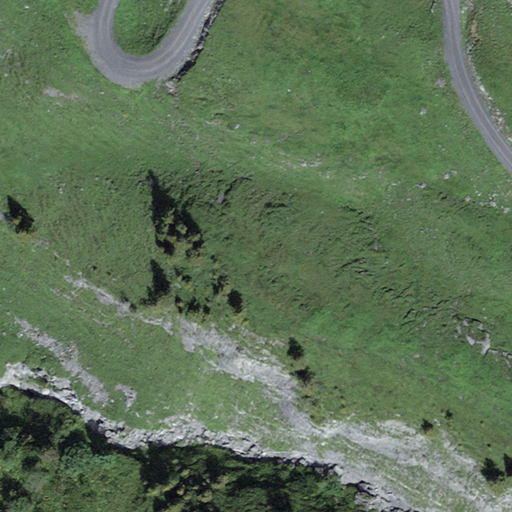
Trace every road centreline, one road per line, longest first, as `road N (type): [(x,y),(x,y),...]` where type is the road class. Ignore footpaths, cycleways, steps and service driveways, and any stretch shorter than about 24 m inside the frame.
road 1 (track): [(111,0),(103,46),(117,66),(139,70),(174,52),(206,0)]
road 2 (track): [(448,0),(464,80),(511,159)]
